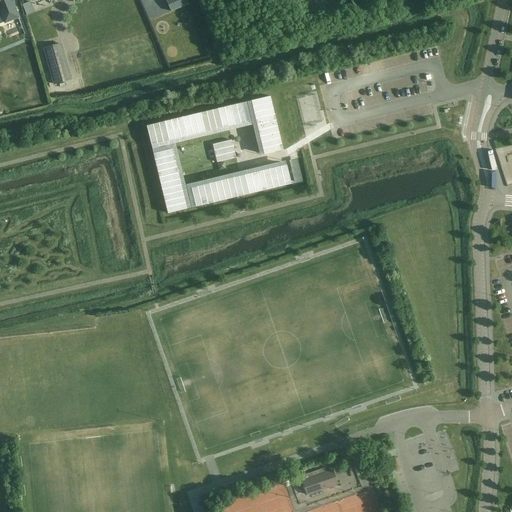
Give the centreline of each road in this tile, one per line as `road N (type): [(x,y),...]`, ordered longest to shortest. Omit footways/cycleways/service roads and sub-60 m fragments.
road 1 (tertiary): [(485,511),(479,252),(488,197),(481,133)]
road 2 (tertiary): [(481,133),(502,0)]
